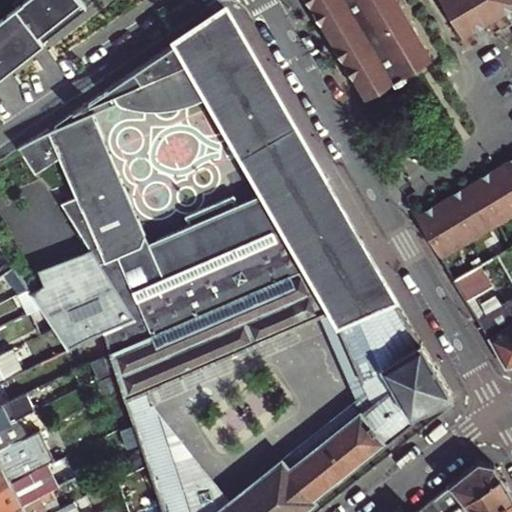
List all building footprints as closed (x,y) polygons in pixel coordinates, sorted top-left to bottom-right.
[(0,75),(89,4),(86,0),(16,0),(19,4),(0,19),(0,75)] [(311,0),(368,96),(394,79),(397,83),(409,75),(406,71),(433,53),(401,0),(311,0)] [(511,4),(511,0),(442,0),(463,35),(477,27),(474,22),(480,18),(484,23),(505,9),(502,4),(508,1),(511,5),(511,4)] [(508,1),(502,4),(505,9),(511,5),(508,1)] [(50,126),(37,135),(20,146),(36,173),(61,157),(78,194),(59,203),(90,252),(130,313),(134,320),(352,225),(226,7),(104,90),(110,102),(119,98),(123,101),(141,103),(153,103),(175,101),(187,98),(198,96),(219,87),(274,187),(244,199),(241,191),(190,213),(193,221),(153,239),(95,108),(52,128),(50,126)] [(474,22),(477,27),(484,23),(480,18),(474,22)] [(511,162),(511,160),(489,174),(491,178),(485,182),(483,177),(459,191),(462,195),(456,199),(453,194),(432,207),(435,211),(428,215),(426,210),(416,216),(442,259),(511,217),(511,162)] [(483,177),(485,182),(491,178),(489,174),(483,177)] [(435,211),(432,207),(426,210),(428,215),(435,211)] [(358,398),(227,501),(212,511),(302,511),(318,500),(316,497),(384,443),(385,445),(418,419),(415,414),(455,395),(352,225),(134,320),(104,332),(126,397),(146,388),(319,315),(358,398)] [(43,285),(38,288),(70,337),(130,313),(90,252),(65,259),(69,267),(43,285)] [(5,253),(0,256),(0,277),(15,267),(5,253)] [(36,269),(43,285),(69,267),(65,259),(36,269)] [(475,266),(453,278),(467,301),(489,287),(475,266)] [(104,332),(134,320),(130,313),(70,337),(38,288),(32,292),(41,307),(69,348),(104,332)] [(29,313),(41,307),(32,292),(30,290),(20,295),(29,313)] [(489,337),(511,323),(500,305),(479,320),(489,337)] [(511,324),(511,323),(489,337),(506,366),(511,364),(511,324)] [(0,341),(7,338),(1,326),(0,326),(0,352),(11,347),(10,344),(0,348),(0,341)] [(57,354),(47,358),(51,364),(60,360),(57,354)] [(0,381),(23,370),(17,357),(0,364),(0,381)] [(0,393),(4,401),(8,399),(0,382),(0,393)] [(126,397),(165,511),(212,511),(227,501),(146,388),(126,397)] [(0,425),(17,417),(8,399),(4,401),(0,403),(0,425)] [(0,448),(26,435),(17,417),(0,425),(0,448)] [(41,429),(26,435),(37,457),(52,450),(41,429)] [(26,435),(0,448),(0,475),(9,471),(37,457),(26,435)] [(27,474),(56,460),(52,450),(37,457),(9,471),(14,481),(27,474)] [(447,511),(502,475),(495,463),(480,461),(415,511),(447,511)] [(0,487),(14,481),(9,471),(0,475),(0,487)] [(27,474),(14,481),(0,487),(0,511),(4,511),(38,496),(27,474)] [(511,491),(502,475),(447,511),(489,511),(511,499),(511,491)] [(42,500),(50,496),(47,491),(39,495),(42,500)] [(39,495),(38,496),(4,511),(29,511),(43,505),(42,500),(39,495)] [(511,511),(511,499),(489,511),(511,511)]
